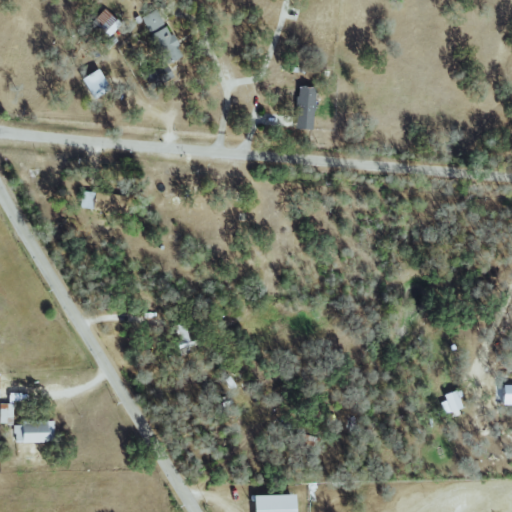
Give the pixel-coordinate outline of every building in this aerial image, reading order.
[(115,23),(99,9),(87,22),(102,37),(115,23)] [(75,78),(86,99),(103,89),(92,69),(75,78)] [(309,88),(292,88),(291,130),(308,130),(309,88)] [(118,212),(118,194),(86,193),(85,211),(118,212)] [(439,402),(437,403),(439,413),(455,409),(451,390),(437,394),(439,402)] [(45,424),(8,423),(7,442),(45,443),(45,424)] [(286,511),(286,495),(244,495),(244,511),(286,511)]
